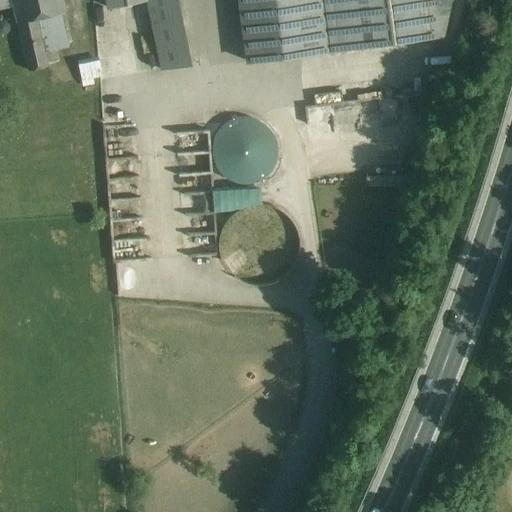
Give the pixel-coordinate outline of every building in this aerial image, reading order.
[(61,0),(12,0),(17,21),(37,17),(64,11),(61,0)] [(177,0),(148,0),(162,67),(190,62),(177,0)] [(336,0),(239,0),(247,62),(343,50),(336,0)] [(451,0),(336,0),(343,50),(357,48),(359,47),(373,46),(375,46),(376,46),(442,37),(451,0)] [(37,17),(17,21),(28,70),(48,65),(37,17)] [(380,47),(378,46),(376,46),(375,46),(373,46),(371,47),(370,48),(369,49),(368,51),(368,53),(369,56),(371,58),(372,59),(375,59),(378,58),(379,57),(381,56),(382,54),(382,52),(381,50),(381,49),(380,47)] [(357,48),(355,49),(354,50),(353,51),(352,53),(352,54),(351,55),(352,57),(353,59),(354,61),(356,62),(359,63),(363,62),(364,61),(366,59),(366,58),(367,56),(367,54),(366,52),(366,51),(364,49),(363,48),(361,48),(359,47),(357,48)] [(81,59),(83,80),(103,78),(101,57),(81,59)] [(375,139),(391,142),(398,108),(397,100),(411,103),(412,99),(393,95),(308,104),(310,122),(324,120),(327,143),(332,116),(352,114),(352,111),(358,112),(359,124),(372,123),(382,125),(383,136),(374,137),(367,135),(345,137),(359,140),(375,139)] [(174,104),(150,106),(161,259),(185,257),(174,104)] [(150,106),(128,107),(139,260),(161,259),(150,106)] [(128,107),(106,109),(117,262),(139,260),(128,107)] [(243,118),(237,118),(231,121),(226,124),(224,126),(221,128),(219,130),(217,133),(216,137),(215,139),(214,142),(213,145),(213,150),(213,154),(214,158),(215,162),(216,165),(218,169),(221,172),(224,175),(227,178),(231,180),(236,182),(241,183),(247,184),(254,183),(258,181),(263,178),(267,175),(269,173),(273,168),(275,163),(277,159),(277,154),(278,150),(277,146),(277,143),(276,140),(274,137),(273,134),(271,131),(268,128),(264,124),(261,122),(258,120),(254,119),(248,118),(243,118)] [(272,206),(264,205),(257,204),(250,205),(247,206),(243,208),(239,210),(235,213),(232,216),(229,220),(227,223),(224,228),(223,233),(222,237),(221,239),(221,244),(222,249),(222,253),(223,255),(224,258),(225,262),(228,266),(230,269),(232,271),(236,275),(241,279),(245,281),(251,283),(258,284),(263,285),(267,284),(270,283),(274,282),(277,281),(281,278),(284,276),(287,273),(289,271),(292,267),(293,265),(295,261),(297,257),(298,252),(299,248),(299,244),(298,240),(298,235),(296,231),(295,228),(293,225),(292,222),(288,217),(285,214),(282,212),(278,209),(272,206)]
